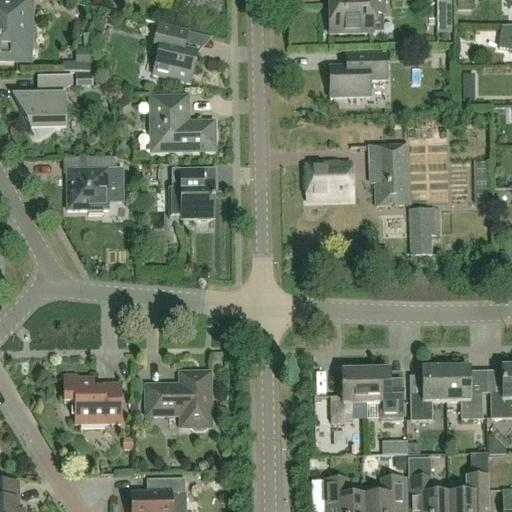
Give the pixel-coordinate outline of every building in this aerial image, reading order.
[(0,13),(0,63),(17,64),(29,64),(30,0),(0,0),(0,14),(0,13)] [(377,27),(380,18),(383,18),(383,0),(327,0),(328,37),(372,36),(372,27),(377,27)] [(457,0),(457,13),(471,13),(470,0),(457,0)] [(436,3),(436,35),(451,35),(451,3),(436,3)] [(187,35),(158,28),(151,58),(157,59),(152,78),(189,87),(197,57),(183,53),(187,35)] [(511,28),(500,29),(497,49),(511,52),(511,28)] [(75,51),(75,64),(62,64),(61,77),(78,77),(78,85),(91,86),(91,74),(90,74),(90,68),(90,50),(75,51)] [(368,84),(385,84),(384,58),(354,58),(355,71),(329,71),(329,100),(368,100),(368,84)] [(40,97),(10,98),(30,133),(33,133),(37,140),(51,133),(65,132),(65,97),(61,97),(60,93),(65,93),(71,89),(71,80),(37,80),(37,93),(40,93),(40,97)] [(448,95),(434,96),(434,114),(449,113),(448,95)] [(185,127),(185,101),(151,102),(152,154),(212,153),(211,127),(185,127)] [(370,150),(371,186),(375,186),(376,209),(409,208),(407,148),(370,150)] [(71,173),(66,179),(67,214),(108,213),(107,203),(121,203),(121,172),(112,173),(112,169),(118,169),(118,162),(111,162),(111,160),(71,161),(72,173),(71,173)] [(481,201),(482,162),(469,161),(468,201),(481,201)] [(306,204),(351,202),(350,166),(305,168),(306,204)] [(171,172),(171,187),(171,191),(167,191),(167,222),(180,222),(213,221),(212,172),(171,172)] [(442,259),(440,212),(414,213),(413,209),(407,209),(409,260),(442,259)] [(387,250),(369,251),(370,274),(388,274),(387,250)] [(511,370),(501,370),(501,397),(489,397),(490,423),(511,422),(511,424),(511,370)] [(469,371),(445,372),(445,405),(460,405),(460,423),(482,423),(481,397),(469,397),(469,371)] [(445,405),(445,372),(421,373),(421,398),(409,399),(410,425),(431,424),(431,406),(445,405)] [(365,374),(365,407),(380,407),(380,425),(402,425),(401,399),(401,379),(389,379),(389,373),(365,374)] [(365,407),(365,374),(341,374),(341,400),(329,401),(330,427),(351,426),(351,407),(365,407)] [(180,389),(146,389),(146,419),(180,418),(181,430),(191,430),(193,433),(204,433),(207,430),(211,430),(210,376),(180,376),(180,389)] [(77,382),(77,378),(63,378),(64,405),(75,405),(75,427),(120,427),(120,388),(93,389),(93,382),(77,382)] [(132,440),(122,440),(123,453),(132,453),(132,440)] [(447,511),(448,498),(431,498),(430,482),(422,482),(422,462),(408,463),(408,482),(407,482),(407,511),(447,511)] [(465,498),(448,498),(447,511),(488,511),(487,481),(464,481),(465,498)] [(185,511),(185,496),(185,482),(157,483),(157,497),(131,497),(131,511),(185,511)] [(381,500),(364,500),(363,511),(404,511),(403,482),(380,483),(381,500)] [(323,484),(323,485),(310,485),(310,511),(363,511),(364,500),(347,500),(346,484),(323,484)] [(0,511),(17,511),(17,485),(0,485),(0,511)] [(511,511),(511,493),(502,494),(502,511),(511,511)]
